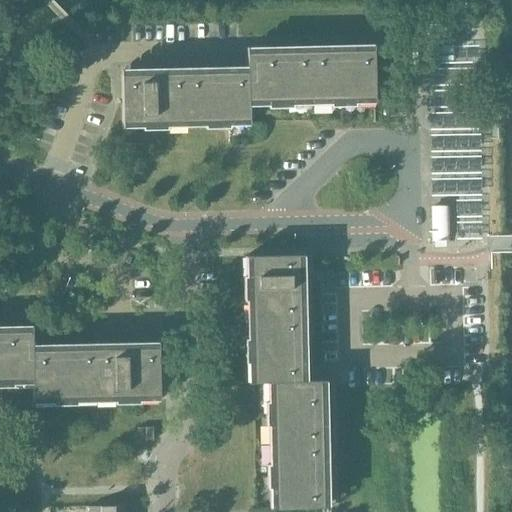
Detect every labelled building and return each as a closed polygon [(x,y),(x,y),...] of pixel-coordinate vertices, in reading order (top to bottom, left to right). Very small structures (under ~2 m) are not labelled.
[(374,98),(373,50),(246,53),(246,72),(120,75),(122,128),(229,126),(229,120),(248,120),(248,101),(374,98)] [(428,230),(428,232),(434,231),(446,231),(446,238),(447,238),(446,207),(431,208),(432,230),(428,230)] [(245,256),(247,364),(253,364),(253,383),(272,383),(274,457),(275,508),(322,508),(319,381),(300,381),(297,255),(245,256)] [(0,379),(31,378),(32,397),(32,403),(159,400),(157,348),(32,350),(31,331),(0,331),(0,379)] [(152,427),(137,428),(137,441),(153,441),(152,427)]
